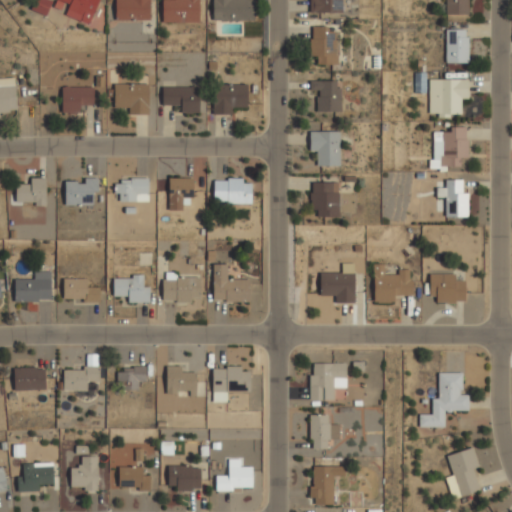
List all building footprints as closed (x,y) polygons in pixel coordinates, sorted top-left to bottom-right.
[(49,0),(32,0),(32,12),(49,12),(49,0)] [(89,23),(97,0),(55,0),(52,8),(89,23)] [(149,19),(149,0),(115,0),(115,19),(149,19)] [(162,0),(162,22),(198,22),(198,0),(162,0)] [(212,0),(212,19),(253,19),(253,0),(212,0)] [(308,0),(309,13),(342,12),(341,0),(308,0)] [(468,14),(468,0),(445,0),(446,15),(468,14)] [(316,56),(316,65),(335,65),(336,29),(310,28),(310,56),(316,56)] [(445,63),(468,63),(468,30),(445,30),(445,63)] [(0,113),(17,112),(15,77),(0,77),(0,113)] [(429,79),(428,113),(437,113),(437,117),(449,118),(449,114),(461,114),(461,99),(468,99),(468,80),(429,79)] [(317,112),(340,111),(339,81),(309,81),(309,91),(316,91),(317,112)] [(148,83),(113,83),(113,103),(125,103),(125,113),(148,113),(148,83)] [(213,114),(234,114),(234,106),(246,106),(246,83),(213,83),(213,114)] [(61,112),(83,112),(83,103),(93,103),(93,85),(61,85),(61,112)] [(198,112),(198,86),(161,86),(161,104),(180,104),(180,112),(198,112)] [(433,160),(428,160),(429,168),(461,167),(461,158),(467,158),(467,127),(449,127),(449,132),(432,132),(433,160)] [(339,131),(309,132),(309,151),(316,151),(316,167),(340,166),(339,131)] [(45,177),(26,177),(26,184),(15,184),(15,203),(45,203),(45,177)] [(96,177),(64,177),(64,205),(96,205),(96,177)] [(113,177),(113,200),(137,200),(137,193),(147,193),(147,177),(113,177)] [(192,197),(192,177),(168,177),(168,197),(192,197)] [(251,203),(251,177),(213,177),(213,203),(251,203)] [(467,217),(468,194),(462,194),(462,180),(445,180),(445,188),(436,188),(436,198),(445,198),(444,217),(467,217)] [(337,182),(310,183),(310,210),(316,210),(317,217),(338,217),(337,182)] [(212,301),(248,301),(248,276),(226,276),(226,264),(212,264),(212,301)] [(411,270),(397,270),(397,275),(384,275),(384,264),(373,264),(373,303),(393,303),(393,296),(411,296),(411,270)] [(14,300),(50,300),(50,270),(32,270),(32,280),(14,280),(14,300)] [(161,302),(199,302),(199,273),(161,273),(161,302)] [(353,303),(354,273),(320,273),(319,296),(335,296),(334,303),(353,303)] [(149,302),(149,283),(141,283),(141,274),(113,274),(113,293),(122,293),(122,302),(149,302)] [(454,274),(428,274),(428,297),(436,297),(435,303),(464,303),(464,281),(454,281),(454,274)] [(62,300),(98,300),(98,287),(88,287),(88,278),(62,278),(62,300)] [(346,362),(309,362),(309,400),(334,400),(334,388),(346,388),(346,362)] [(165,395),(195,395),(195,374),(185,374),(185,365),(165,365),(165,395)] [(88,389),(88,381),(98,381),(98,366),(62,366),(62,389),(88,389)] [(116,366),(116,387),(145,387),(145,366),(116,366)] [(211,400),(228,400),(228,391),(249,391),(249,366),(211,366),(211,400)] [(44,367),(12,367),(12,389),(44,389),(44,367)] [(468,413),(468,392),(460,392),(460,372),(438,372),(438,396),(429,396),(429,416),(418,416),(418,427),(446,427),(446,413),(468,413)] [(309,448),(329,448),(329,436),(339,436),(339,424),(329,424),(329,413),(309,413),(309,448)] [(451,499),(479,491),(472,469),(479,466),(473,446),(447,454),(453,475),(445,477),(451,499)] [(97,490),(97,456),(79,456),(79,466),(70,466),(70,490),(97,490)] [(215,490),(251,490),(251,467),(242,467),(242,459),(225,459),(225,475),(215,475),(215,490)] [(17,491),(41,491),(41,481),(52,481),(52,462),(23,462),(23,471),(17,471),(17,491)] [(200,465),(167,465),(167,490),(200,490),(200,465)] [(333,504),(333,474),(344,475),(344,465),(309,465),(309,504),(333,504)] [(118,489),(149,489),(149,476),(141,476),(141,466),(118,466),(118,489)]
